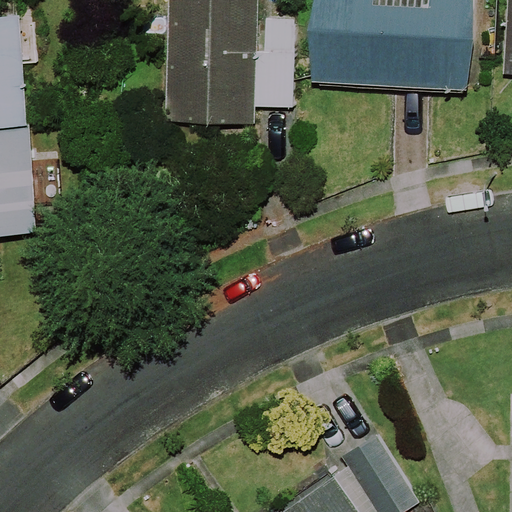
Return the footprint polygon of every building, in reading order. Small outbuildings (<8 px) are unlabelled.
[(256,27),(256,0),(168,0),(166,122),(255,123),(255,107),(292,108),(294,28),(256,27)] [(470,90),(474,0),(311,0),(307,81),(470,90)] [(511,0),(505,0),(501,73),(511,73),(511,0)] [(0,18),(0,234),(37,232),(31,125),(27,66),(37,65),(34,16),(0,18)] [(356,511),(330,475),(276,511),(356,511)]
